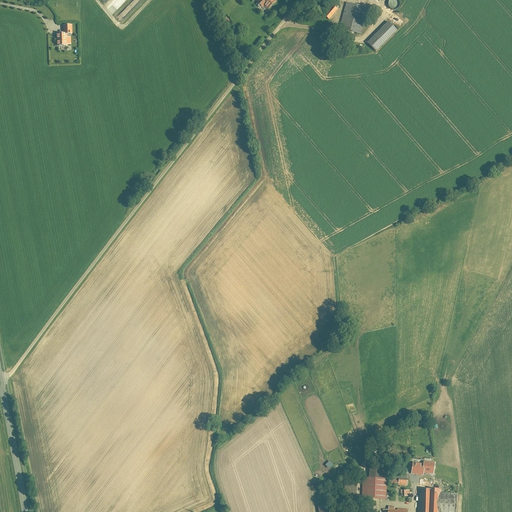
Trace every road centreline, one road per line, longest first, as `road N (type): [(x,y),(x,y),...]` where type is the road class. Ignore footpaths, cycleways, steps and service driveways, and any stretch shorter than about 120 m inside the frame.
road 1 (residential): [(1,384),(294,2)]
road 2 (tertiary): [(24,511),(1,384)]
